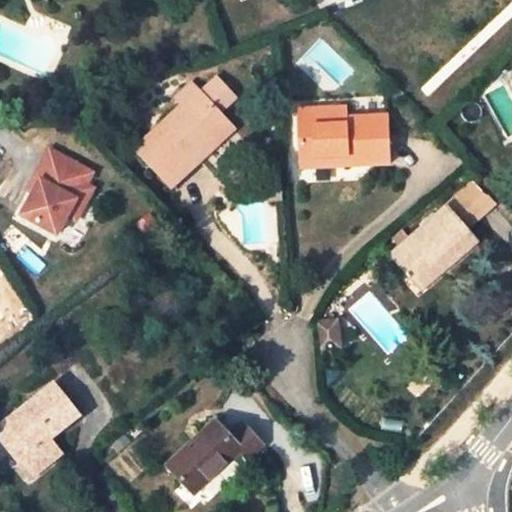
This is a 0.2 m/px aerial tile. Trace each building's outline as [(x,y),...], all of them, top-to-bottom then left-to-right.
[(197,91),(163,123),(135,149),(169,185),(197,159),(225,189),(259,158),(231,128),(216,112),(232,97),(216,80),(200,94),(197,91)] [(346,108),(297,110),(300,158),(346,156),(346,166),(388,164),(385,115),(346,117),(346,108)] [(92,172),(50,150),(34,178),(40,181),(34,193),(22,216),(57,235),(67,216),(75,200),(84,205),(93,188),(86,184),(92,172)] [(300,158),(301,168),(346,166),(346,156),(300,158)] [(268,173),(269,209),(282,209),(280,173),(268,173)] [(40,181),(34,178),(27,190),(34,193),(40,181)] [(84,205),(75,200),(67,216),(76,220),(84,205)] [(476,242),(445,209),(392,255),(416,282),(438,263),(444,270),(476,242)] [(416,282),(421,288),(444,270),(438,263),(416,282)] [(336,320),(317,323),(320,349),(330,348),(340,347),(336,320)] [(78,416),(53,384),(0,425),(0,435),(20,462),(24,459),(47,440),(63,428),(78,416)] [(214,421),(166,466),(193,495),(242,451),(248,458),(261,445),(242,425),(229,437),(214,421)] [(47,440),(24,459),(34,471),(56,453),(57,453),(47,440)]
